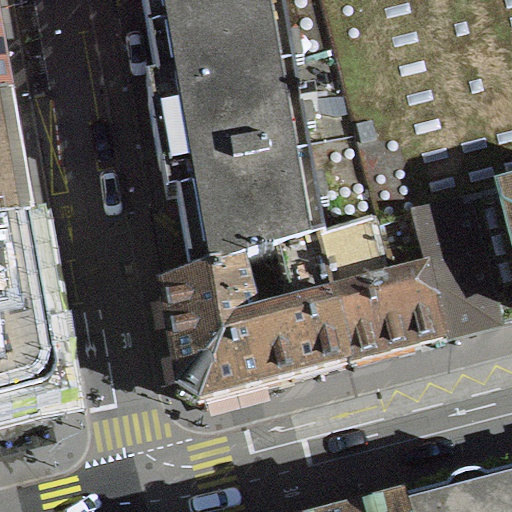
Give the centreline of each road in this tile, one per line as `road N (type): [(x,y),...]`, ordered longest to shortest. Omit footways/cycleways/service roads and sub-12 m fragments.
road 1 (residential): [(138,500),(56,0)]
road 2 (secondary): [(511,400),(138,500)]
